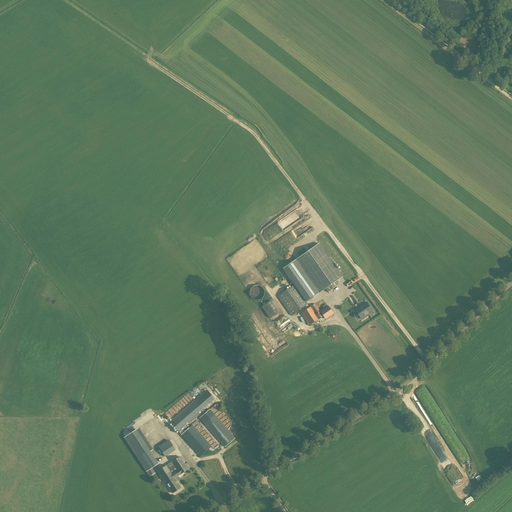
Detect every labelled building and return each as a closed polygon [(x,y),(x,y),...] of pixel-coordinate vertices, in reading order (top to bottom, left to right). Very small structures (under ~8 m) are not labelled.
[(319,244),(283,269),(294,285),(306,302),(325,288),(328,292),(338,285),(335,281),(342,276),(337,270),(332,263),(319,244)] [(250,289),(250,290),(250,291),(249,292),(249,293),(250,294),(250,295),(250,296),(251,297),(251,298),(252,298),(253,299),(254,299),(255,300),(256,300),(257,300),(258,300),(259,300),(259,299),(260,299),(261,299),(261,298),(262,298),(263,297),(263,296),(264,295),(264,294),(264,293),(264,292),(264,291),(264,290),(263,289),(263,288),(262,287),(261,287),(261,286),(260,286),(259,286),(259,285),(258,285),(257,285),(256,285),(255,285),(254,286),(253,286),(252,287),(251,288),(250,289)] [(294,285),(277,296),(291,316),(299,310),(301,313),(309,308),(307,305),(308,304),(306,302),(294,285)] [(271,301),(262,307),(269,318),(278,312),(271,301)] [(367,302),(356,310),(362,319),(373,311),(367,302)] [(283,340),(259,304),(242,315),(267,352),(283,340)] [(315,304),(301,314),(309,326),(318,319),(323,316),(325,319),(333,314),(328,306),(326,304),(323,307),(324,309),(320,312),(315,304)] [(201,434),(193,425),(190,428),(188,425),(204,411),(195,400),(170,422),(179,432),(181,435),(189,445),(189,444),(198,455),(210,444),(201,434)] [(216,412),(221,407),(218,403),(212,409),(216,412)] [(235,438),(214,415),(204,424),(225,447),(235,438)] [(154,474),(151,469),(158,464),(135,430),(123,438),(150,479),(153,477),(152,475),(154,474)] [(169,440),(158,447),(165,457),(175,450),(169,440)] [(179,457),(158,471),(172,493),(181,488),(174,478),(188,469),(179,457)]
